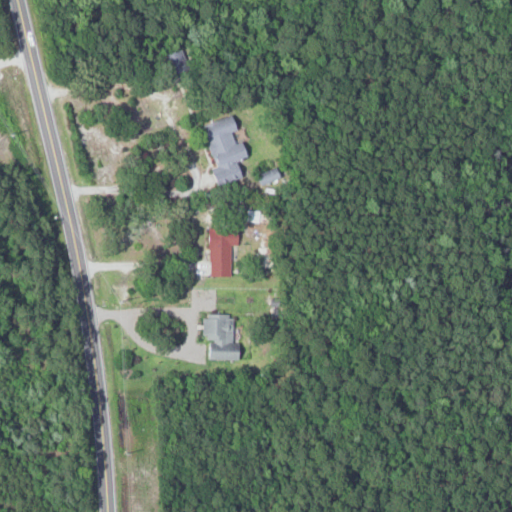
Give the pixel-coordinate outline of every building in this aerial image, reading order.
[(159,54),(169,76),(187,68),(177,46),(159,54)] [(199,123),(211,167),(207,168),(211,185),(239,177),(233,158),(243,155),(239,139),(235,140),(227,115),(199,123)] [(257,183),(275,177),(271,167),(254,173),(257,183)] [(228,245),(235,245),(235,227),(205,227),(205,275),(228,275),(228,245)] [(234,359),(235,314),(201,314),(200,339),(204,339),(204,359),(234,359)]
